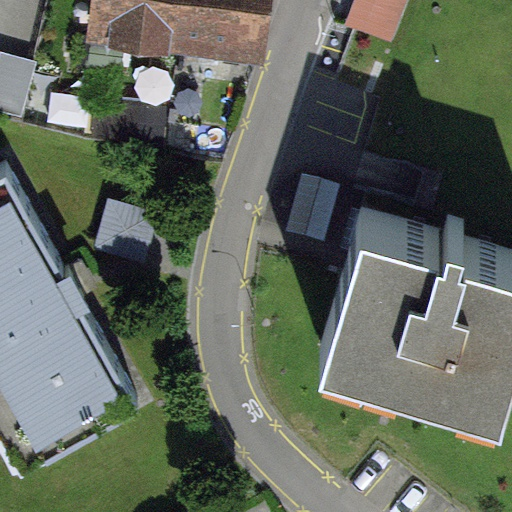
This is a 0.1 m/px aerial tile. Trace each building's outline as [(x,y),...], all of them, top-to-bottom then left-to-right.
[(92,0),(88,32),(265,54),(272,0),(92,0)] [(401,36),(413,0),(358,0),(352,19),(401,36)] [(0,53),(0,54),(0,111),(20,118),(36,64),(0,53)] [(1,155),(0,154),(0,418),(22,458),(136,393),(1,155)] [(306,175),(291,230),(327,240),(342,185),(306,175)] [(151,211),(108,200),(97,245),(140,256),(151,211)] [(442,231),(364,207),(323,344),(501,398),(511,361),(511,251),(461,236),(465,220),(447,215),(442,231)]
